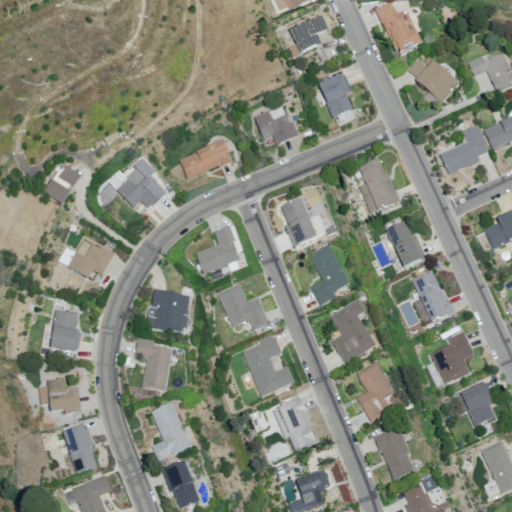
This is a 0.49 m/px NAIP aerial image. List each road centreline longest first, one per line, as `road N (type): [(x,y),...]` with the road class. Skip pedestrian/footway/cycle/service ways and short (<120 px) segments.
road 1 (residential): [(152,511),(114,408),(112,371),(120,325),(149,260),(197,214),(399,125)]
road 2 (residential): [(341,0),(511,370)]
road 3 (residential): [(372,511),(243,190)]
